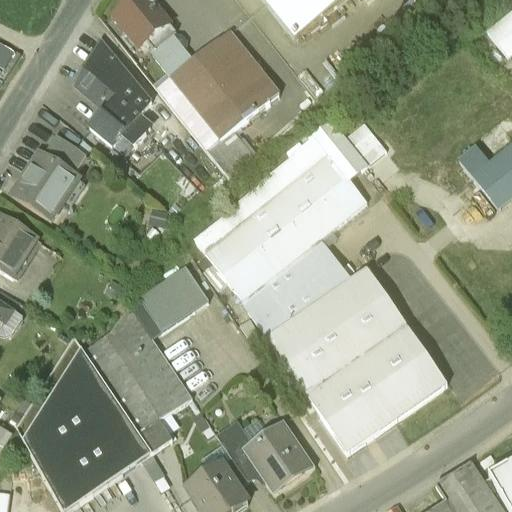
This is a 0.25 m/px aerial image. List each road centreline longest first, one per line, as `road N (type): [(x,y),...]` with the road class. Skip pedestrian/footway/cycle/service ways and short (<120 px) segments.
road 1 (unclassified): [(511,407),(350,511)]
road 2 (tertiary): [(0,132),(81,0)]
